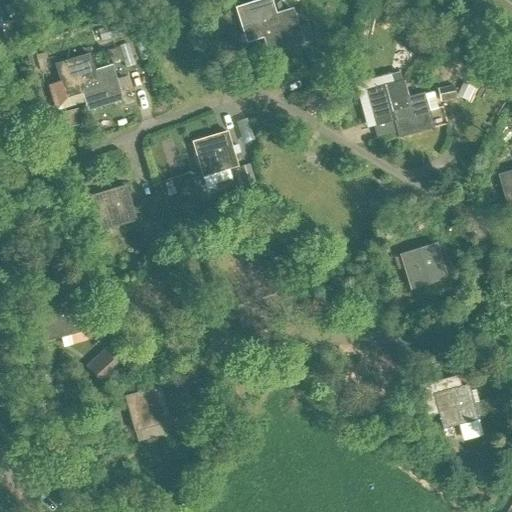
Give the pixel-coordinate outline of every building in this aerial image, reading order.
[(268,3),(235,13),(246,47),(263,42),(266,56),(300,46),(312,42),(307,25),(295,29),(290,14),(273,20),(268,3)] [(406,45),(419,53),(428,38),(414,30),(406,45)] [(128,45),(118,48),(125,70),(127,69),(135,67),(131,54),(128,45)] [(87,115),(120,106),(110,72),(92,77),(87,60),(54,69),(65,104),(82,99),(87,115)] [(456,98),(468,104),(473,91),(462,85),(456,98)] [(397,143),(431,133),(422,99),(405,103),(401,86),(367,96),(376,129),(392,125),(397,143)] [(453,87),(437,91),(440,103),(456,100),(453,87)] [(83,126),(79,110),(63,114),(67,130),(83,126)] [(202,181),(235,172),(225,138),(192,148),(202,181)] [(249,166),(237,169),(243,190),(256,186),(249,166)] [(511,177),(497,181),(507,214),(511,212),(511,177)] [(100,235),(134,225),(123,191),(90,201),(100,235)] [(43,192),(36,202),(45,209),(53,199),(43,192)] [(410,293),(444,284),(434,250),(400,259),(410,293)] [(236,309),(270,299),(260,265),(243,270),(237,254),(204,263),(214,297),(231,291),(236,309)] [(334,315),(349,312),(345,295),(330,298),(334,315)] [(44,346),(77,336),(68,302),(34,311),(44,346)] [(110,345),(97,358),(116,378),(129,365),(110,345)] [(441,433),(475,425),(466,390),(432,399),(441,433)] [(133,435),(166,425),(157,392),(124,401),(133,435)] [(206,409),(196,412),(204,431),(213,428),(206,409)]
